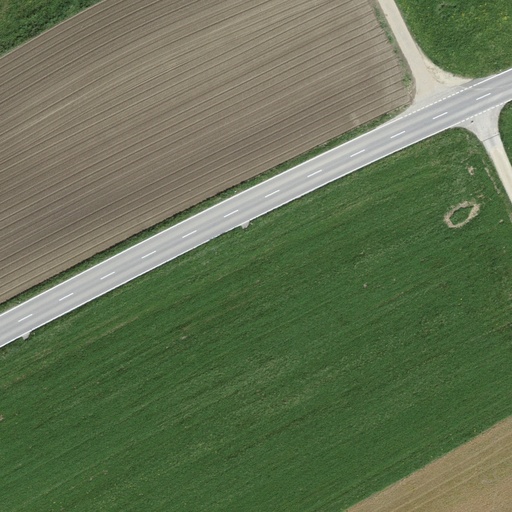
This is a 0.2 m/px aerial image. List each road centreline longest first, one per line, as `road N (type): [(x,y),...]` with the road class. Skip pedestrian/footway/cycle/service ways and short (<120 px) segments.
road 1 (secondary): [(0,332),(326,168),(511,85)]
road 2 (track): [(442,114),(385,0)]
